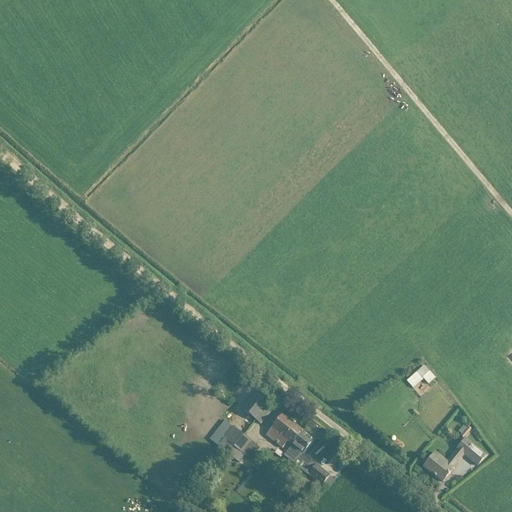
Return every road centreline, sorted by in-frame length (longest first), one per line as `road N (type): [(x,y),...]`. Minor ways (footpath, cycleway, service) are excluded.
road 1 (track): [(0,149),(291,393)]
road 2 (unclassified): [(437,511),(291,393)]
